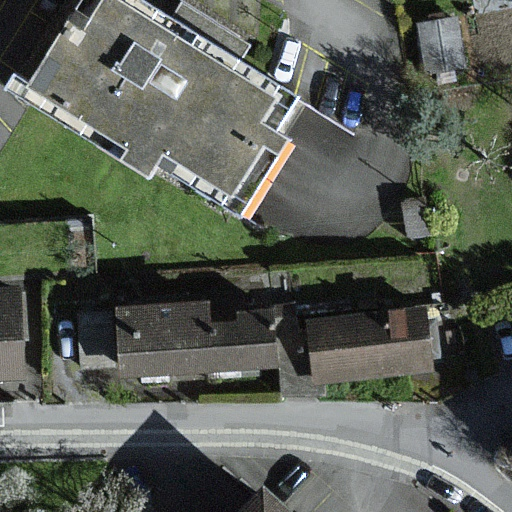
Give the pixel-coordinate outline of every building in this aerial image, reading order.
[(293,101),(128,0),(87,0),(29,95),(252,231),(300,153),(272,136),(293,101)] [(26,285),(0,286),(0,369),(31,368),(26,285)] [(275,298),(130,305),(134,368),(278,360),(275,298)] [(428,310),(318,319),(323,374),(433,365),(428,310)] [(309,511),(276,482),(249,511),(309,511)]
